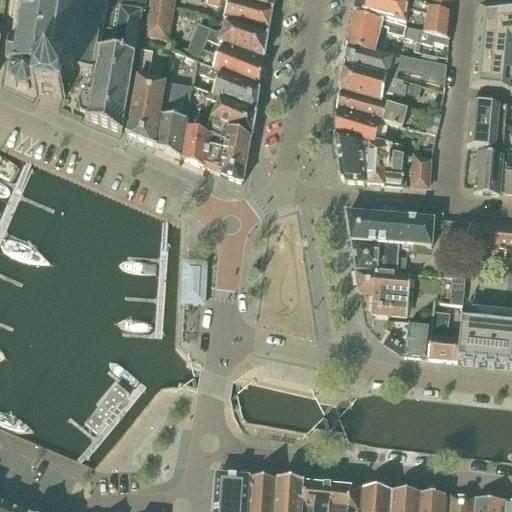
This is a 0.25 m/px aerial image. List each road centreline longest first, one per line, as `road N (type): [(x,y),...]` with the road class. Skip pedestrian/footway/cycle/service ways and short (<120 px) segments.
road 1 (residential): [(511,487),(314,467),(203,442)]
road 2 (residential): [(511,388),(403,376),(220,337)]
road 3 (unclassified): [(230,225),(185,192),(0,112)]
road 4 (residential): [(444,208),(466,0)]
road 5 (residential): [(283,193),(316,0)]
road 6 (residential): [(0,480),(76,511),(189,506)]
road 7 (residential): [(444,208),(283,193)]
